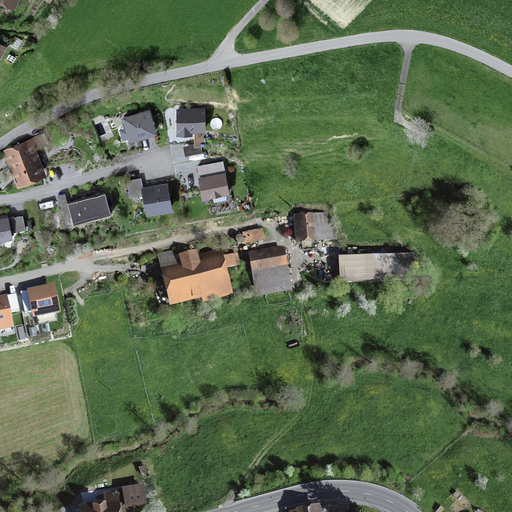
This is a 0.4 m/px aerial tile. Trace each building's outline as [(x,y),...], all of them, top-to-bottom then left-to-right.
[(204,109),(178,109),(178,132),(191,132),(191,129),(204,129),(204,109)] [(130,139),(155,131),(149,110),(124,117),(130,139)] [(11,168),(16,183),(39,174),(30,150),(39,146),(35,137),(9,148),(16,166),(11,168)] [(186,152),(202,149),(200,140),(184,144),(186,152)] [(228,192),(225,173),(199,178),(203,197),(228,192)] [(143,190),(141,177),(127,180),(130,198),(144,195),(147,212),(171,207),(167,185),(143,190)] [(111,213),(105,191),(68,202),(74,224),(111,213)] [(298,219),(299,241),(316,239),(316,241),(336,240),(334,224),(326,225),(325,214),(313,215),(313,218),(298,219)] [(8,218),(0,219),(0,238),(12,237),(8,218)] [(262,230),(243,233),(245,242),(264,239),(262,230)] [(176,254),(182,258),(184,268),(165,272),(172,299),(201,292),(203,301),(230,294),(228,285),(233,284),(229,267),(239,265),(236,254),(197,264),(195,255),(196,255),(196,245),(173,248),(176,254)] [(256,292),(289,286),(282,249),(249,255),(256,292)] [(414,255),(339,257),(340,283),(415,280),(414,255)] [(35,315),(56,311),(52,288),(21,295),(25,313),(34,311),(35,315)] [(16,297),(0,300),(0,328),(10,326),(7,313),(19,310),(16,297)] [(210,310),(203,314),(207,319),(213,314),(210,310)] [(134,511),(133,503),(145,501),(142,486),(115,491),(114,495),(106,496),(107,503),(92,506),(92,509),(83,511),(134,511)]
